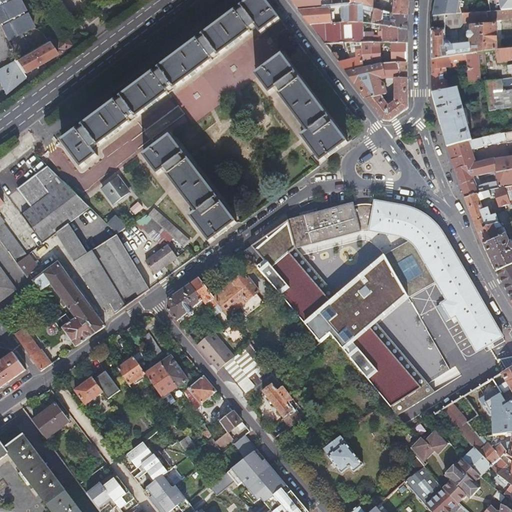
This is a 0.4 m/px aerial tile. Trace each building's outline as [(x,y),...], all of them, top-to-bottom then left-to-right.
[(0,0),(0,27),(5,37),(30,24),(18,0),(0,0)] [(62,141),(72,155),(82,168),(99,156),(94,150),(196,73),(256,28),(261,34),(281,19),(266,0),(252,0),(155,72),(62,141)] [(383,29),(383,44),(407,44),(407,43),(407,30),(370,25),(373,10),(381,11),(381,5),(374,5),(373,0),(394,0),(393,14),(408,16),(408,0),(320,0),(321,8),(328,8),(342,7),(359,6),(362,7),(361,24),(343,24),(336,24),(329,24),(309,24),(324,43),(342,43),(369,43),(369,37),(362,37),(362,30),(372,29),(383,29)] [(381,5),(381,11),(393,14),(394,0),(373,0),(374,5),(381,5)] [(435,0),(433,15),(469,13),(463,4),(463,0),(435,0)] [(511,0),(501,0),(503,10),(511,9),(511,0)] [(359,6),(342,7),(343,24),(361,24),(362,7),(359,6)] [(342,7),(328,8),(329,24),(336,24),(343,24),(342,7)] [(329,24),(328,8),(321,8),(298,9),(309,24),(329,24)] [(433,16),(432,59),(443,58),(447,57),(458,56),(466,55),(478,54),(496,52),(497,51),(495,26),(472,27),(473,33),(470,33),(470,41),(473,40),(474,47),(446,48),(446,29),(460,27),(463,22),(511,19),(511,9),(503,10),(469,13),(433,16)] [(373,10),(370,25),(407,30),(408,16),(393,14),(381,11),(373,10)] [(383,29),(372,29),(362,30),(362,37),(369,37),(369,43),(383,44),(383,29)] [(29,74),(57,54),(48,43),(44,37),(12,59),(25,76),(27,79),(31,76),(29,74)] [(57,54),(60,57),(66,53),(64,49),(71,44),(65,37),(58,42),(53,40),(48,43),(57,54)] [(369,43),(342,43),(343,50),(355,50),(360,48),(361,53),(349,55),(350,60),(339,63),(347,72),(378,66),(407,62),(407,44),(383,44),(369,43)] [(511,49),(497,51),(496,52),(497,65),(511,62),(511,49)] [(255,74),(262,84),(270,94),(275,90),(307,132),(301,136),(321,163),(348,142),(282,54),(255,74)] [(482,83),(478,54),(466,55),(470,85),(482,83)] [(460,69),(458,56),(447,57),(449,70),(460,69)] [(432,59),(433,91),(447,89),(445,79),(444,80),(442,67),(444,67),(443,58),(432,59)] [(25,76),(12,59),(0,67),(0,81),(5,91),(25,76)] [(378,66),(347,72),(383,121),(390,121),(408,107),(407,62),(378,66)] [(511,90),(511,79),(499,81),(501,92),(511,90)] [(486,83),(488,98),(490,113),(504,110),(501,92),(499,81),(497,81),(488,82),(486,83)] [(433,91),(448,147),(470,141),(458,87),(447,89),(433,91)] [(511,175),(511,133),(470,141),(448,147),(461,186),(475,183),(475,180),(498,176),(498,179),(511,175)] [(144,156),(151,165),(159,175),(165,170),(196,212),(190,216),(210,242),(237,223),(171,135),(144,156)] [(19,190),(32,207),(64,183),(50,165),(19,190)] [(476,185),(475,183),(461,186),(464,198),(501,192),(500,190),(511,187),(511,175),(498,179),(500,186),(476,190),(476,185)] [(475,183),(476,185),(476,190),(500,186),(498,179),(498,176),(475,180),(475,183)] [(102,189),(108,197),(114,204),(130,192),(118,177),(102,189)] [(43,243),(56,233),(70,223),(80,216),(90,208),(64,183),(32,207),(22,215),(43,243)] [(498,229),(501,236),(507,233),(511,243),(511,187),(500,190),(501,192),(507,191),(511,189),(511,204),(509,205),(499,207),(497,198),(480,202),(483,210),(488,208),(491,216),(497,214),(500,221),(502,227),(498,229)] [(507,191),(501,192),(464,198),(465,200),(474,222),(491,216),(488,208),(483,210),(480,202),(497,198),(499,207),(509,205),(507,191)] [(406,205),(375,201),(374,208),(370,208),(369,207),(366,207),(355,208),(360,230),(370,231),(370,232),(382,233),(398,235),(402,237),(407,239),(409,241),(413,244),(415,246),(418,252),(436,283),(447,300),(442,304),(450,319),(456,316),(476,352),(502,337),(446,239),(440,229),(437,225),(431,218),(429,216),(426,214),(423,212),(420,210),(413,207),(406,205)] [(361,232),(360,230),(355,208),(354,202),(288,217),(293,247),(361,232)] [(183,247),(186,243),(189,240),(152,209),(148,215),(152,218),(163,229),(183,247)] [(497,214),(491,216),(474,222),(477,229),(500,221),(497,214)] [(116,234),(121,231),(127,228),(115,217),(107,225),(116,234)] [(293,247),(288,217),(251,247),(261,260),(258,262),(254,265),(321,342),(330,333),(397,415),(435,392),(428,383),(376,322),(410,297),(436,283),(418,252),(415,246),(413,244),(409,241),(383,255),(336,294),(293,247)] [(4,223),(0,218),(0,239),(17,263),(27,256),(14,239),(2,224),(4,223)] [(153,239),(163,229),(152,218),(142,229),(153,239)] [(502,227),(500,221),(477,229),(480,236),(483,244),(501,236),(498,229),(502,227)] [(56,233),(104,310),(110,307),(115,314),(149,289),(116,234),(89,253),(70,223),(56,233)] [(511,243),(507,233),(501,236),(483,244),(485,249),(495,271),(511,263),(511,243)] [(336,251),(358,249),(358,240),(335,243),(336,251)] [(145,261),(150,267),(154,274),(176,257),(167,245),(145,261)] [(254,265),(258,262),(261,260),(251,247),(244,252),(254,265)] [(32,272),(23,259),(17,263),(27,276),(32,272)] [(52,284),(76,318),(84,313),(97,332),(105,326),(97,315),(60,263),(34,281),(42,292),(52,284)] [(511,263),(495,271),(511,300),(511,263)] [(0,300),(4,297),(16,289),(0,267),(0,300)] [(251,310),(251,311),(252,312),(264,303),(257,294),(260,292),(246,273),(214,298),(229,316),(241,307),(246,313),(251,310)] [(206,304),(214,298),(203,282),(200,278),(190,285),(203,301),(206,304)] [(192,309),(203,301),(190,285),(169,299),(167,308),(177,321),(188,312),(191,317),(195,314),(192,309)] [(60,330),(62,328),(76,347),(97,332),(84,313),(76,318),(71,322),(66,314),(54,322),(60,330)] [(150,323),(139,330),(144,336),(154,328),(150,323)] [(235,324),(230,328),(226,332),(234,343),(244,335),(235,324)] [(52,364),(47,356),(42,349),(40,350),(24,329),(15,336),(41,372),(52,364)] [(218,370),(226,364),(235,357),(215,333),(198,346),(218,370)] [(156,362),(160,360),(149,344),(145,347),(156,362)] [(0,387),(25,370),(13,354),(1,362),(0,361),(0,387)] [(162,362),(171,375),(178,386),(183,383),(188,379),(171,356),(162,362)] [(146,373),(140,366),(135,358),(118,370),(129,386),(146,373)] [(262,359),(256,364),(249,369),(256,378),(251,381),(255,386),(273,373),(262,359)] [(171,375),(162,362),(146,373),(155,387),(171,375)] [(501,396),(506,405),(511,401),(511,366),(503,372),(498,375),(509,390),(501,396)] [(255,386),(243,395),(254,408),(264,400),(260,395),(263,393),(279,381),(273,373),(255,386)] [(92,377),(74,390),(84,405),(101,392),(108,402),(120,393),(106,374),(95,382),(92,377)] [(178,386),(171,375),(155,387),(162,397),(169,392),(178,386)] [(203,376),(195,382),(187,389),(199,405),(216,391),(203,376)] [(464,397),(469,403),(474,410),(499,393),(490,380),(464,397)] [(292,409),(295,407),(298,404),(279,381),(263,393),(293,431),(303,423),(292,409)] [(168,406),(175,401),(169,392),(162,397),(168,406)] [(55,404),(30,422),(44,440),(46,442),(52,438),(50,436),(68,422),(55,404)] [(466,422),(452,404),(442,410),(475,448),(478,451),(487,443),(483,438),(481,438),(480,438),(466,422)] [(233,411),(227,417),(220,422),(229,432),(242,422),(233,411)] [(480,438),(481,438),(483,438),(493,436),(477,414),(466,422),(480,438)] [(423,437),(411,450),(423,464),(435,450),(439,454),(450,440),(439,428),(426,441),(423,437)] [(229,432),(217,441),(221,447),(233,438),(229,432)] [(330,456),(337,465),(344,473),(352,466),(357,472),(365,465),(342,435),(326,448),(332,455),(330,456)] [(189,436),(179,443),(187,456),(192,452),(197,449),(189,436)] [(78,511),(48,472),(51,469),(43,459),(40,461),(21,437),(5,449),(0,442),(0,462),(10,456),(52,511),(78,511)] [(256,440),(249,446),(241,452),(252,466),(268,454),(256,440)] [(478,451),(490,464),(506,451),(511,457),(511,442),(502,443),(494,449),(487,443),(478,451)] [(493,468),(490,464),(478,451),(475,448),(464,457),(482,478),(493,468)] [(493,468),(500,475),(511,484),(511,457),(506,451),(490,464),(493,468)] [(201,466),(192,452),(187,456),(197,469),(201,466)] [(452,480),(444,490),(458,507),(466,498),(470,502),(481,490),(476,485),(482,478),(464,457),(458,465),(456,463),(446,475),(452,480)] [(451,511),(458,507),(444,490),(425,467),(406,482),(426,507),(430,511),(451,511)] [(511,493),(511,499),(509,510),(511,511),(511,484),(500,475),(497,478),(511,493)] [(419,511),(426,507),(406,482),(368,511),(419,511)] [(367,511),(360,503),(349,511),(367,511)]
